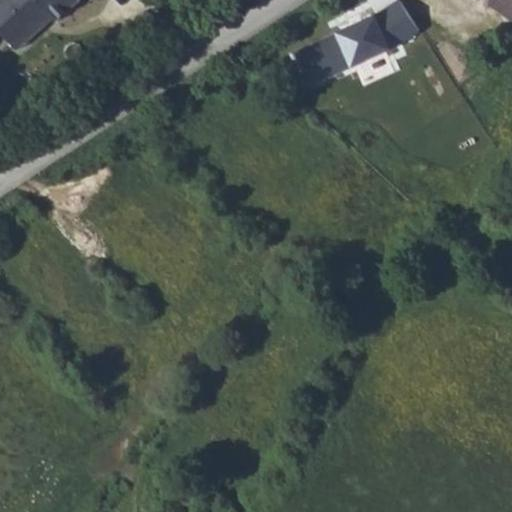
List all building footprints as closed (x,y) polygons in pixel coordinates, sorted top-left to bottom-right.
[(58,7),(64,14),(79,0),(0,0),(0,14),(11,26),(22,16),(37,32),(54,17),(50,13),(58,7)] [(367,0),(374,12),(288,55),(303,90),(422,32),(399,0),(398,0),(367,0)] [(426,0),(447,38),(463,30),(449,0),(426,0)] [(508,0),(489,0),(485,10),(492,17),(500,12),(508,0)] [(511,0),(508,0),(500,12),(492,17),(508,26),(511,19),(511,0)] [(22,16),(11,26),(26,43),(37,32),(22,16)]
